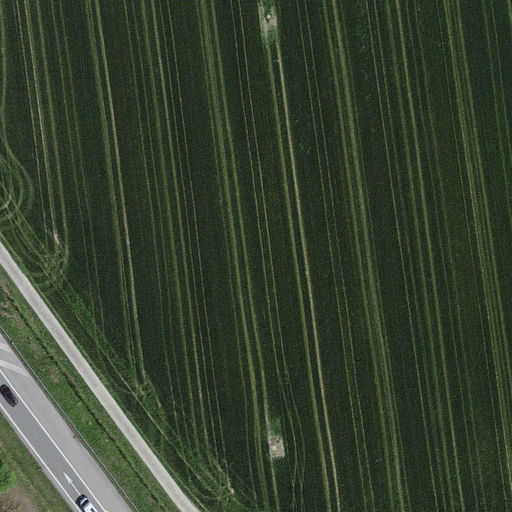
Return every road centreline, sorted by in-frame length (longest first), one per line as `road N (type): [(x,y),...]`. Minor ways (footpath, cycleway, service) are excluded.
road 1 (track): [(185,511),(0,258)]
road 2 (motorway): [(92,511),(0,386)]
